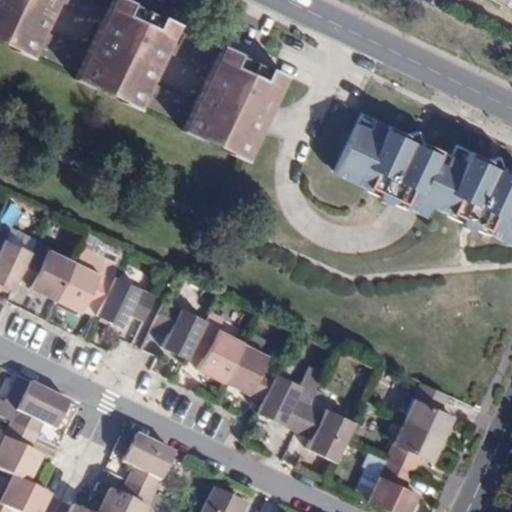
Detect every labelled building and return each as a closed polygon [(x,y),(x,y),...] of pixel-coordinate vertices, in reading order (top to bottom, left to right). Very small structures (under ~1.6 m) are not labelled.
[(0,0),(0,40),(13,47),(12,50),(28,58),(30,52),(41,30),(56,0),(55,0),(0,0)] [(108,0),(55,0),(56,0),(98,21),(108,0)] [(84,51),(73,73),(70,78),(86,86),(88,83),(121,99),(120,102),(135,109),(138,104),(148,81),(163,52),(174,30),(176,25),(161,17),(159,20),(126,4),(127,1),(126,0),(108,0),(98,21),(84,51)] [(41,30),(30,52),(73,73),(84,51),(41,30)] [(216,50),(174,30),(163,52),(206,73),(216,50)] [(191,102),(180,125),(178,129),(196,138),(197,136),(229,151),(228,154),(242,160),(283,76),(268,68),(266,72),(233,56),(235,53),(219,45),(216,50),(206,73),(191,102)] [(148,81),(138,104),(180,125),(191,102),(148,81)] [(403,136),(371,120),(366,130),(353,125),(330,173),(420,217),(426,206),(511,247),(511,174),(498,169),(495,158),(484,162),(453,146),(447,156),(417,142),(414,132),(403,136)] [(0,284),(11,290),(16,279),(29,254),(0,240),(0,284)] [(54,300),(72,263),(48,251),(43,261),(29,254),(16,279),(31,286),(30,289),(54,300)] [(98,308),(113,277),(117,269),(84,254),(79,265),(72,263),(54,300),(80,313),(85,303),(98,308)] [(141,322),(153,297),(113,277),(98,308),(95,316),(119,328),(126,315),(141,322)] [(205,322),(163,302),(150,327),(167,335),(161,348),(186,361),(189,354),(202,327),(205,322)] [(241,346),(202,327),(189,354),(203,360),(197,371),(223,383),(241,346)] [(267,358),(241,346),(223,383),(248,395),(250,395),(262,401),(274,375),(288,347),(274,341),(267,358)] [(300,388),(274,375),(262,401),(255,415),(294,434),(307,408),(295,401),(300,388)] [(443,414),(451,396),(422,383),(413,403),(398,396),(388,414),(404,422),(442,439),(452,418),(443,414)] [(53,429),(67,402),(29,384),(9,425),(36,438),(43,425),(53,429)] [(321,415),(307,408),(294,434),(309,441),(306,451),(334,464),(344,443),(352,426),(323,411),(321,415)] [(430,463),(442,439),(404,422),(386,462),(415,475),(422,460),(430,463)] [(0,470),(12,476),(28,484),(41,457),(29,452),(36,438),(9,425),(0,443),(0,470)] [(172,453),(135,436),(123,463),(133,468),(126,482),(152,495),(172,453)] [(415,475),(386,462),(367,502),(387,511),(408,511),(416,494),(409,490),(415,475)] [(40,511),(49,495),(40,490),(28,484),(12,476),(0,500),(0,511),(40,511)] [(143,511),(152,495),(126,482),(120,494),(109,490),(97,511),(143,511)] [(211,489),(200,511),(241,511),(245,505),(211,489)]
